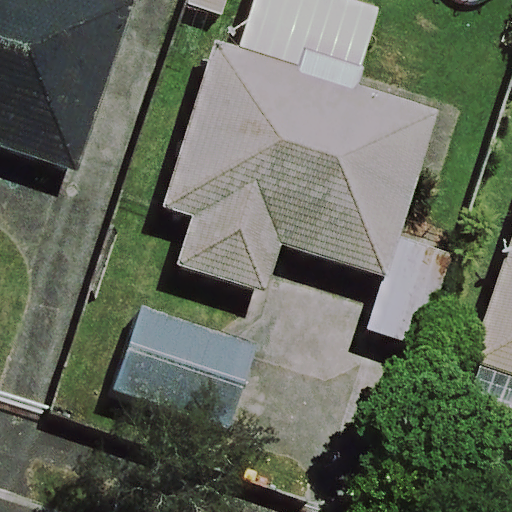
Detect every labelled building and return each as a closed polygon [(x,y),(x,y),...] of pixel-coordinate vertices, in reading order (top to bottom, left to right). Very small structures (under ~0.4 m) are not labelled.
[(116,20),(51,0),(0,0),(0,175),(61,195),(116,20)] [(353,29),(264,0),(233,0),(159,230),(175,235),(159,285),(256,316),(278,248),(375,280),(352,350),(411,369),(447,260),(387,240),(421,137),(328,107),(353,29)] [(511,221),(446,413),(511,435),(511,221)] [(240,367),(124,330),(98,411),(214,449),(240,367)] [(324,511),(357,410),(254,377),(218,492),(282,511),(324,511)]
